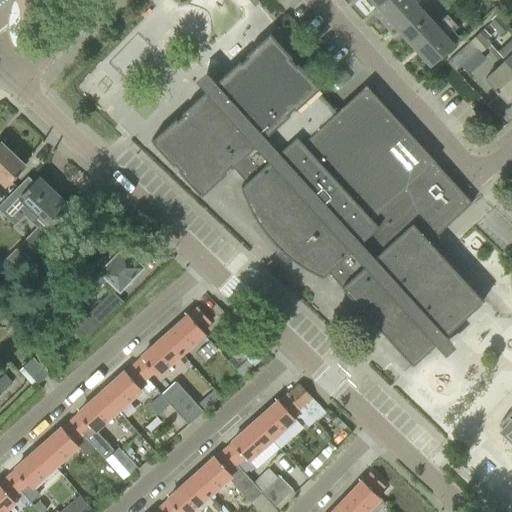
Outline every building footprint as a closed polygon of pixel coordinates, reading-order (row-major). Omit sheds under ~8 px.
[(395,26),(418,5),(423,0),(384,0),(377,7),(372,11),(390,30),(395,26)] [(412,46),(436,24),(418,5),(395,26),(412,46)] [(509,27),(498,15),(490,23),(500,35),(509,27)] [(454,44),(436,24),(412,46),(430,66),(454,44)] [(435,161),(366,84),(336,111),(316,90),(320,87),(297,62),(296,63),(290,58),(292,56),(270,32),(247,52),(248,54),(241,61),(239,59),(181,112),(182,114),(177,119),(175,117),(151,140),(173,164),(175,163),(180,169),(178,170),(201,195),(225,173),(224,171),(230,166),(231,167),(233,166),(246,180),(241,185),(251,211),(254,215),(259,223),(262,227),(264,231),(270,238),(277,245),(280,248),(288,255),(296,261),(304,267),(313,272),(323,276),(328,271),(342,286),(341,286),(412,364),(483,300),(429,240),(472,202),(435,161)] [(456,72),(479,51),(481,52),(490,44),(480,32),(470,40),(446,62),(456,72)] [(511,96),(511,68),(505,60),(485,78),(506,102),(511,96)] [(0,179),(5,185),(24,165),(0,141),(0,179)] [(27,176),(0,202),(0,207),(14,222),(23,212),(32,221),(39,214),(49,224),(67,205),(38,178),(34,182),(27,176)] [(5,262),(0,266),(0,271),(9,281),(54,236),(42,224),(35,232),(32,229),(2,260),(5,262)] [(113,240),(102,252),(106,256),(87,275),(83,271),(69,286),(84,301),(107,277),(119,290),(142,266),(123,247),(122,248),(113,240)] [(123,302),(111,290),(72,329),(64,322),(40,346),(59,365),(123,302)] [(0,321),(9,312),(0,303),(0,321)] [(181,353),(204,332),(201,329),(210,321),(197,307),(189,315),(188,314),(164,335),(181,353)] [(10,332),(18,340),(27,331),(19,323),(10,332)] [(157,374),(181,353),(164,335),(141,355),(142,356),(134,364),(146,378),(154,370),(157,374)] [(204,361),(217,350),(209,341),(196,352),(204,361)] [(154,387),(146,378),(134,364),(125,371),(125,370),(101,391),(117,409),(141,389),(147,395),(154,387)] [(0,393),(11,383),(4,375),(0,377),(0,393)] [(176,379),(160,394),(169,403),(169,404),(188,425),(204,410),(176,379)] [(291,415),(300,407),(312,397),(299,383),(287,393),(279,401),(278,400),(254,421),(271,439),(294,418),(291,415)] [(94,430),(117,409),(101,391),(78,412),(79,413),(70,420),(84,435),(90,442),(98,435),(94,430)] [(160,394),(151,402),(160,412),(169,404),(169,403),(160,394)] [(511,409),(500,422),(501,423),(508,429),(506,431),(506,430),(505,431),(511,438),(511,409)] [(76,443),(84,435),(70,420),(62,427),(61,426),(38,447),(54,466),(78,445),(76,443)] [(248,460),(271,439),(254,421),(231,441),(232,442),(224,450),(236,463),(244,473),(253,465),(248,460)] [(128,445),(122,451),(129,459),(135,453),(128,445)] [(32,485),(54,466),(38,447),(14,468),(15,469),(7,476),(19,490),(26,497),(31,502),(40,494),(32,485)] [(122,451),(119,447),(105,459),(123,479),(136,467),(129,459),(122,451)] [(252,481),(244,473),(236,463),(224,450),(215,457),(214,456),(191,477),(207,495),(228,477),(252,503),(263,493),(252,481)] [(292,489),(279,475),(277,478),(269,469),(254,483),(276,505),(292,489)] [(384,486),(370,473),(363,481),(376,494),(384,486)] [(31,502),(26,497),(19,490),(7,476),(0,482),(0,511),(1,511),(14,501),(22,510),(31,502)] [(165,511),(188,511),(205,497),(207,495),(191,477),(168,498),(168,499),(160,506),(165,511)] [(364,511),(366,511),(380,497),(376,494),(363,481),(362,480),(340,502),(350,511),(364,511)] [(87,511),(92,509),(80,494),(58,511),(56,509),(52,511),(87,511)] [(350,511),(340,502),(330,511),(350,511)]
